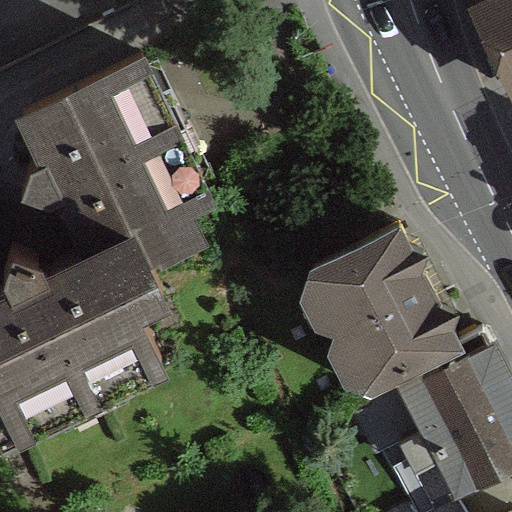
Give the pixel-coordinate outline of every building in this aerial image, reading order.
[(511,0),(469,0),(511,89),(511,0)] [(58,75),(123,209),(142,248),(200,221),(186,192),(206,182),(137,38),(58,75)] [(123,209),(58,75),(10,98),(65,214),(74,232),(123,209)] [(0,418),(3,425),(157,352),(132,299),(160,286),(142,248),(123,209),(74,232),(33,251),(28,241),(11,249),(0,254),(0,418)] [(377,383),(462,336),(453,313),(458,298),(443,291),(424,255),(426,238),(413,234),(399,211),(306,255),(296,288),(310,317),(327,322),(324,339),(340,374),(377,383)] [(427,508),(511,462),(511,366),(488,322),(462,336),(377,383),(363,391),(427,508)]
